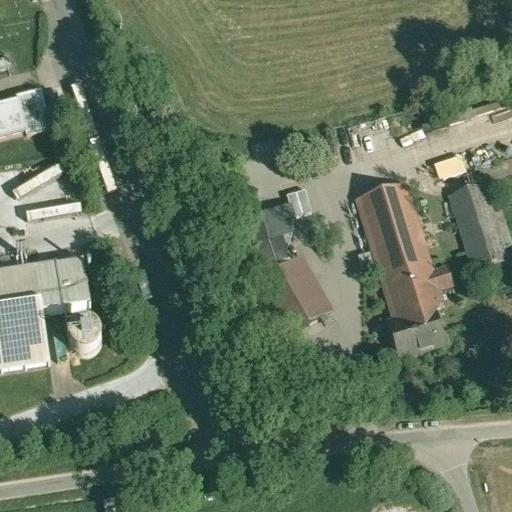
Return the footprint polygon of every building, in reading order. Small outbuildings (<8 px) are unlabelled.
[(0,139),(26,133),(27,137),(52,131),(41,88),(16,95),(17,99),(0,103),(0,139)] [(511,238),(497,192),(451,206),(475,281),(511,268),(511,266),(509,257),(511,256),(511,238)] [(447,315),(411,193),(358,208),(394,330),(439,317),(447,315)] [(81,206),(28,217),(30,226),(83,215),(81,206)] [(301,241),(291,215),(247,232),(257,258),(301,241)] [(0,376),(51,369),(43,317),(91,310),(81,252),(0,265),(0,376)] [(337,320),(305,266),(262,291),(293,345),(303,339),(337,320)] [(388,332),(401,373),(451,358),(439,317),(394,330),(388,332)] [(89,359),(94,357),(97,354),(100,349),(100,344),(99,340),(97,335),(93,332),(89,330),(84,330),(79,331),(75,334),(72,337),(71,342),(70,347),(72,351),(75,356),(79,358),(84,360),(89,359)] [(110,511),(139,511),(138,497),(110,499),(110,511)]
